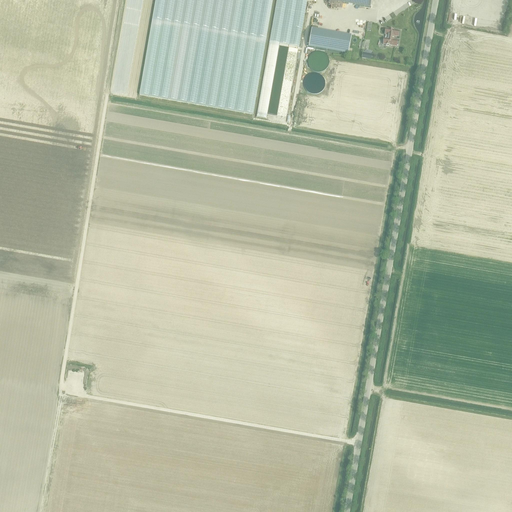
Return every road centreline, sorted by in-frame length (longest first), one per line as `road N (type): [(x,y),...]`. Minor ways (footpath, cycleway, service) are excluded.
road 1 (unclassified): [(346,511),(435,0)]
road 2 (track): [(79,269),(121,0)]
